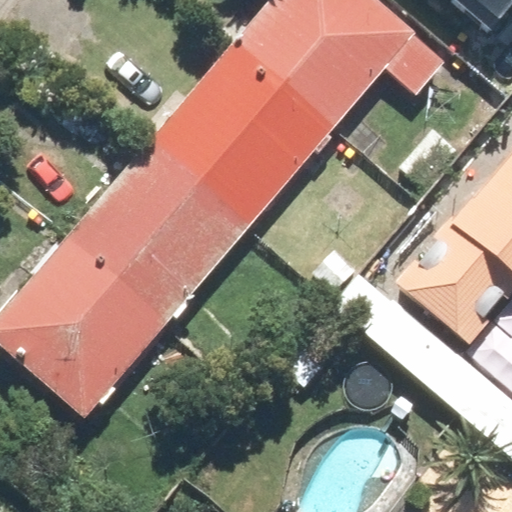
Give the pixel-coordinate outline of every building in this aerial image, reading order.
[(424,93),(457,56),(392,0),(285,0),(0,330),(0,333),(96,417),(397,69),(424,93)] [(511,0),(469,0),(495,22),(511,2),(511,0)] [(468,158),(444,132),(404,168),(427,194),(468,158)] [(511,171),(439,265),(478,296),(511,252),(511,171)] [(510,511),(496,499),(484,511),(510,511)]
